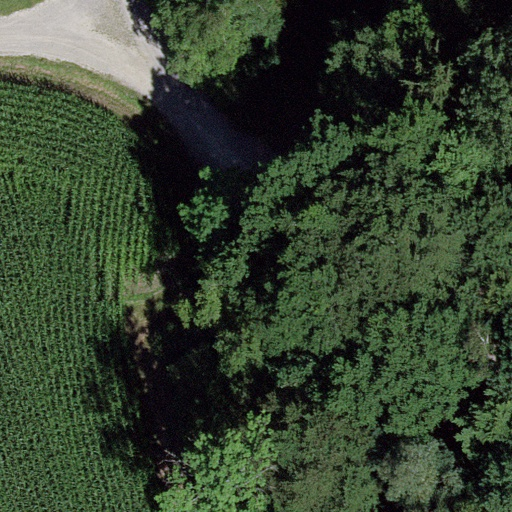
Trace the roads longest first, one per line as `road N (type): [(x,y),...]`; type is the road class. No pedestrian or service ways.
road 1 (track): [(279,511),(221,351),(220,245),(202,134)]
road 2 (track): [(202,134),(226,157),(284,184),(511,185)]
road 3 (track): [(127,5),(202,134)]
road 4 (track): [(0,40),(127,5)]
